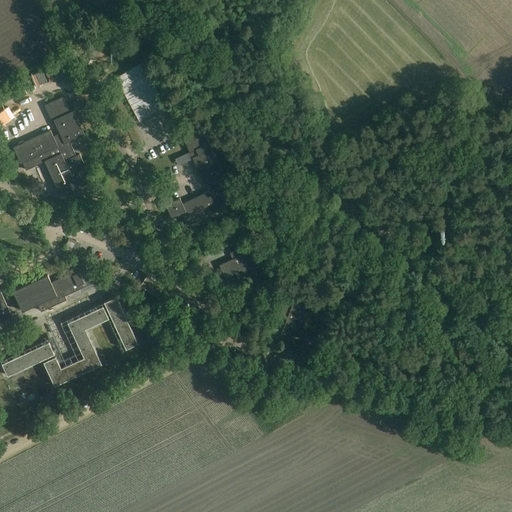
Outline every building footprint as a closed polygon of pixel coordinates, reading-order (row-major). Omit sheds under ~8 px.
[(143,63),(115,78),(139,122),(166,107),(143,63)] [(75,80),(70,68),(61,72),(66,84),(75,80)] [(27,94),(24,87),(0,97),(0,103),(13,98),(14,100),(27,94)] [(57,104),(55,100),(45,105),(52,121),(55,120),(62,135),(54,138),(50,130),(24,143),(23,141),(18,143),(19,145),(14,148),(21,163),(25,162),(26,165),(24,166),(26,170),(45,161),(59,192),(81,182),(82,186),(89,183),(90,186),(96,183),(93,176),(87,179),(80,164),(84,162),(80,154),(76,156),(69,141),(84,134),(74,110),(70,112),(65,101),(57,104)] [(226,178),(204,131),(185,140),(206,186),(208,185),(211,190),(182,204),(180,198),(166,204),(172,218),(182,214),(187,225),(234,204),(222,179),(226,178)] [(71,239),(68,248),(79,252),(82,242),(71,239)] [(242,255),(239,248),(230,252),(233,259),(220,265),(228,283),(237,280),(235,277),(256,267),(249,252),(242,255)] [(93,282),(84,262),(76,266),(79,272),(73,274),(73,272),(51,282),(48,275),(13,291),(23,311),(38,303),(41,311),(60,302),(57,296),(63,294),(64,296),(93,282)] [(147,275),(140,286),(157,297),(164,285),(147,275)] [(0,321),(12,316),(1,292),(0,292),(0,321)] [(104,302),(126,349),(138,343),(116,296),(104,302)] [(311,306),(294,300),(291,307),(285,305),(281,315),(288,317),(282,330),(299,336),(311,306)] [(103,306),(68,322),(84,357),(61,368),(56,356),(44,362),(55,385),(102,364),(86,329),(109,318),(103,306)] [(2,363),(8,375),(55,354),(49,341),(2,363)] [(41,362),(9,376),(10,380),(43,366),(41,362)]
